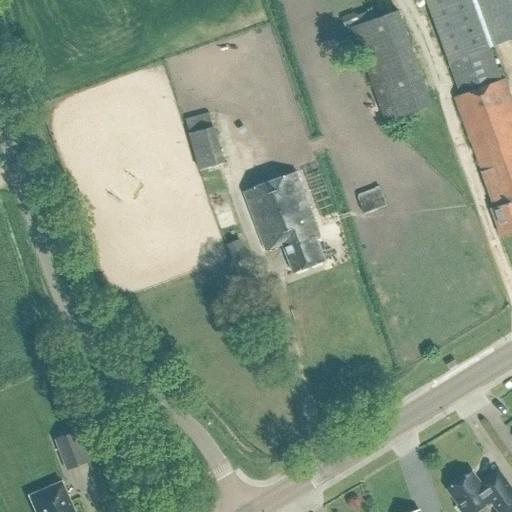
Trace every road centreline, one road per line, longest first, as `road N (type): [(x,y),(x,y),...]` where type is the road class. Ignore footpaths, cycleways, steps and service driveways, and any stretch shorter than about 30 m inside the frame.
road 1 (unclassified): [(246,511),(187,425),(120,374),(71,319),(0,129)]
road 2 (tertiary): [(251,511),(511,353)]
